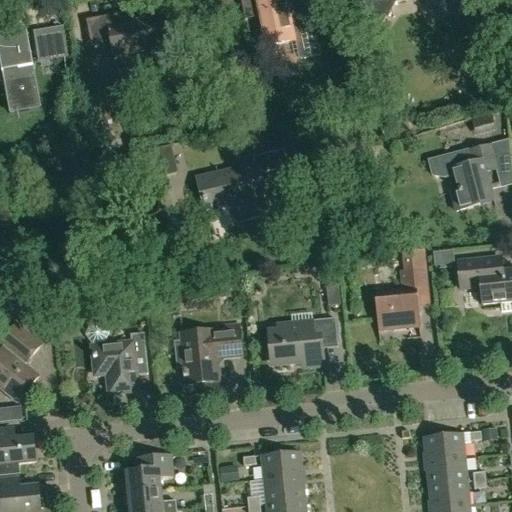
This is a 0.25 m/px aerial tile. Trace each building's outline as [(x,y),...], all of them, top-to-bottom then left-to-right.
[(261,17),(268,49),(298,42),(302,60),(323,55),(321,40),(302,30),(309,16),(307,6),(297,8),(295,0),(243,0),(248,20),(261,17)] [(328,0),(326,1),(330,17),(344,13),(340,0),(328,0)] [(364,0),(366,10),(361,18),(379,30),(398,1),(405,0),(364,0)] [(167,15),(134,22),(133,17),(126,18),(125,14),(93,20),(95,28),(90,29),(93,46),(113,42),(116,59),(173,48),(167,15)] [(12,114),(42,109),(29,33),(0,37),(0,69),(4,73),(12,114)] [(366,89),(343,96),(351,122),(373,115),(366,89)] [(498,131),(494,117),(474,123),(478,137),(498,131)] [(173,146),(147,152),(147,155),(136,158),(141,179),(153,176),(154,180),(180,174),(173,146)] [(445,179),(456,176),(460,191),(452,193),(457,213),(495,202),(488,174),(501,170),(495,146),(431,163),(435,177),(445,179)] [(262,196),(266,195),(258,165),(201,180),(208,210),(237,203),(242,222),(267,216),(262,196)] [(90,227),(83,201),(66,205),(72,230),(90,227)] [(422,327),(416,271),(427,270),(425,251),(402,254),(404,273),(402,273),(404,295),(377,298),(380,331),(422,327)] [(511,270),(491,273),(490,260),(460,263),(462,290),(483,288),(485,305),(503,303),(504,313),(511,311),(511,270)] [(327,298),(328,308),(341,306),(340,297),(327,298)] [(324,345),(339,344),(337,320),(278,326),(278,332),(270,333),(273,361),(280,360),(281,368),(326,364),(324,345)] [(133,345),(103,348),(109,334),(102,324),(90,325),(85,336),(94,349),(92,349),(94,370),(107,369),(107,377),(109,395),(137,393),(136,376),(148,375),(144,335),(132,336),(133,345)] [(29,363),(43,346),(19,326),(1,346),(5,349),(0,355),(0,388),(19,404),(41,378),(29,363)] [(220,359),(245,357),(242,326),(227,327),(228,332),(218,333),(218,332),(183,335),(188,386),(222,383),(220,359)] [(0,409),(0,424),(23,422),(21,407),(0,409)] [(0,467),(0,468),(38,464),(36,438),(9,441),(7,430),(0,430),(0,467)] [(497,442),(496,430),(482,432),(482,433),(483,441),(483,443),(497,442)] [(482,433),(470,435),(471,442),(483,441),(482,433)] [(467,460),(464,435),(425,439),(428,463),(467,460)] [(303,454),(263,457),(265,482),(305,478),(303,454)] [(124,485),(125,496),(164,492),(163,479),(173,478),(172,457),(137,460),(138,472),(128,473),(129,485),(124,485)] [(256,458),(244,459),(244,467),(257,466),(256,458)] [(428,463),(430,487),(469,483),(467,460),(428,463)] [(232,469),(218,470),(220,483),(234,481),(232,469)] [(488,481),(487,473),(474,474),(475,483),(488,481)] [(305,478),(265,482),(267,506),(307,502),(305,478)] [(43,511),(41,488),(22,489),(21,479),(0,481),(0,491),(1,492),(2,511),(43,511)] [(489,489),(488,481),(475,483),(476,491),(489,489)] [(267,506),(265,482),(249,483),(250,499),(248,499),(248,507),(261,506),(267,506)] [(430,487),(432,510),(471,507),(469,483),(430,487)] [(130,506),(130,511),(176,511),(176,502),(165,503),(164,492),(125,496),(126,507),(130,506)] [(213,495),(204,496),(205,510),(215,509),(213,495)] [(307,511),(307,502),(267,506),(267,511),(307,511)]
